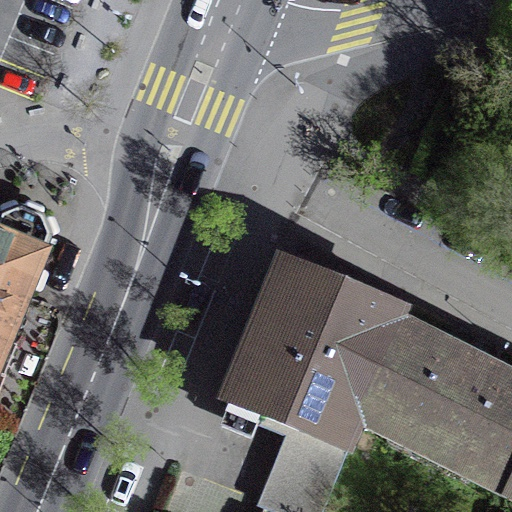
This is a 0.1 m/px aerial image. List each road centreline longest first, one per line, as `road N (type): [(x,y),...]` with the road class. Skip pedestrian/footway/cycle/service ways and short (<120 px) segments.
road 1 (secondary): [(229,0),(115,321),(36,511)]
road 2 (residential): [(511,301),(311,193)]
road 3 (residential): [(450,0),(339,10),(279,0)]
